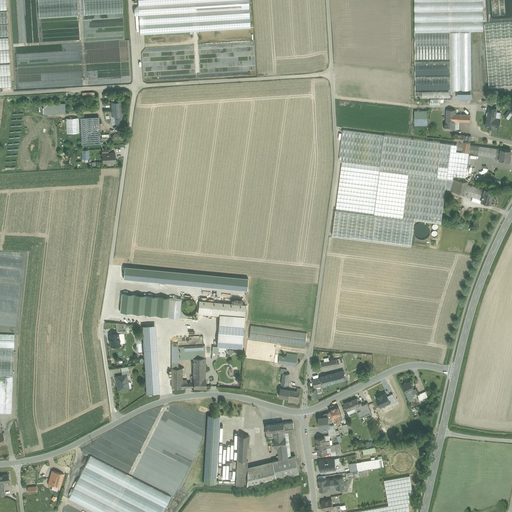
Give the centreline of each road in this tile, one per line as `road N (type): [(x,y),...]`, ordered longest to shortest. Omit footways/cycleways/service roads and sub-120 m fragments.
road 1 (track): [(129,0),(134,86),(102,330),(115,423)]
road 2 (unclassified): [(331,74),(336,160),(303,411)]
road 3 (unclassified): [(0,93),(331,74)]
road 4 (tertiary): [(17,463),(176,397),(229,395),(303,411)]
road 5 (secondary): [(455,371),(472,306),(511,214)]
road 6 (tertiary): [(303,411),(399,368),(455,371)]
road 7 (secondary): [(423,511),(455,371)]
